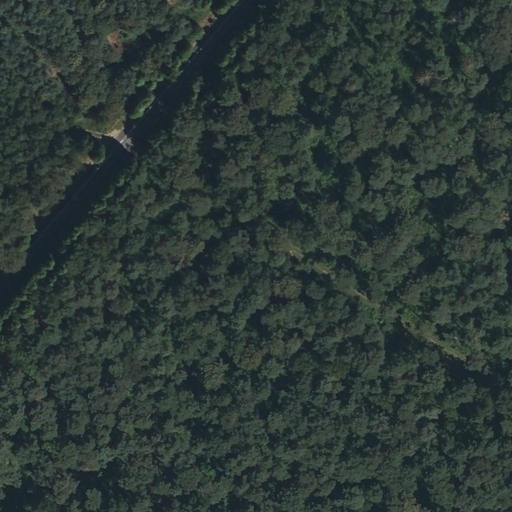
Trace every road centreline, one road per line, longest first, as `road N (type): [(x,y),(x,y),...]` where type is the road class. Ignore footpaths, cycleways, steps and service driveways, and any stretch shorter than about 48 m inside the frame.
road 1 (unclassified): [(234,0),(0,280)]
road 2 (track): [(125,132),(0,106)]
